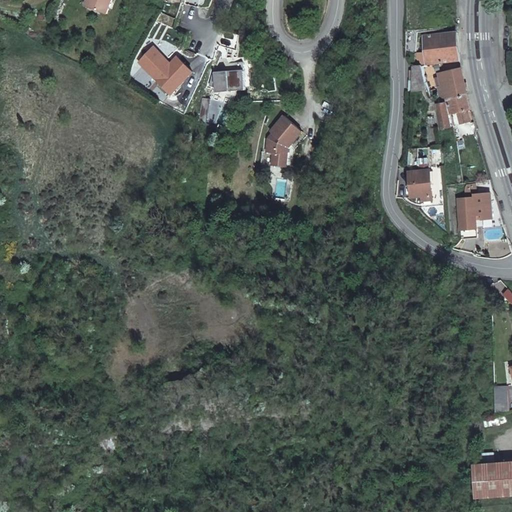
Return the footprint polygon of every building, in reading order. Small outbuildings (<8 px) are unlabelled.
[(118,11),(121,0),(102,0),(101,5),(118,11)] [(459,48),(457,32),(425,36),(426,52),(419,53),(419,58),(426,66),(428,66),(429,63),(455,60),(455,64),(461,63),(459,48)] [(143,60),(147,64),(162,49),(158,45),(143,60)] [(175,63),(162,49),(147,64),(175,93),(197,70),(182,56),(175,63)] [(250,90),(248,61),(234,62),(234,70),(218,71),(220,98),(226,97),(226,91),(250,90)] [(422,65),(416,66),(416,91),(429,91),(422,65)] [(468,95),(462,69),(440,75),(443,87),(440,88),(443,101),(449,100),(468,95)] [(438,106),(438,107),(441,125),(449,124),(448,116),(462,112),(465,122),(472,120),(469,110),(472,110),(468,95),(449,100),(449,103),(444,105),(438,106)] [(306,132),(288,116),(274,132),(276,134),(272,138),(270,152),(277,153),(276,166),(289,167),(292,148),(306,132)] [(432,169),(411,172),(412,179),(414,186),(415,193),(416,198),(426,195),(435,194),(432,169)] [(473,198),(457,199),(459,221),(475,219),(475,215),(481,215),(481,219),(492,218),(490,194),(473,195),(473,198)] [(460,239),(464,239),(477,238),(475,219),(459,221),(460,239)] [(496,413),(510,410),(509,385),(495,386),(496,413)] [(511,461),(475,464),(477,499),(511,496),(511,461)]
